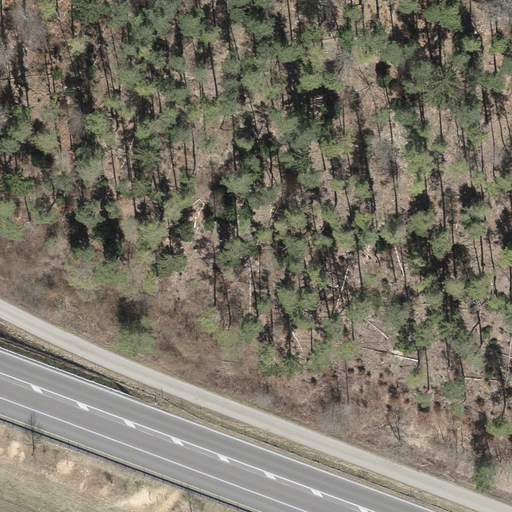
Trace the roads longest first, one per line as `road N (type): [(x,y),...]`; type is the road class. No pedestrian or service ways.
road 1 (unclassified): [(508,511),(72,345),(0,305)]
road 2 (primary): [(0,381),(355,511)]
